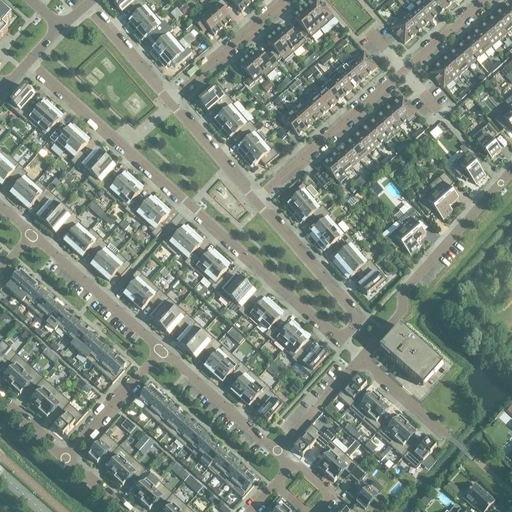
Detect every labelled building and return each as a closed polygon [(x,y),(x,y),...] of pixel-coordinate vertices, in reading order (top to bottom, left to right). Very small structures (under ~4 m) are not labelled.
[(134,10),(145,1),(143,0),(117,0),(113,4),(121,13),(130,6),(134,10)] [(182,0),(177,0),(174,2),(183,14),(189,10),(182,0)] [(229,8),(226,5),(222,0),(221,0),(208,12),(223,29),(232,21),(225,12),(229,8)] [(250,5),(245,0),(222,0),(226,5),(231,1),(241,13),(250,5)] [(437,16),(422,0),(418,0),(413,5),(429,23),(437,16)] [(445,10),(436,0),(424,0),(424,1),(423,0),(422,0),(437,16),(445,10)] [(453,3),(449,0),(436,0),(445,10),(453,3)] [(135,33),(155,16),(147,7),(149,6),(145,1),(134,10),(138,15),(129,22),(130,23),(128,25),(135,33)] [(332,16),(323,6),(323,7),(324,8),(319,11),(312,3),(303,11),(320,31),(329,23),(327,20),(332,16)] [(429,23),(413,5),(416,8),(408,14),(422,30),(429,23)] [(511,8),(509,5),(501,13),(511,25),(511,8)] [(7,14),(0,7),(0,41),(8,32),(3,28),(9,21),(5,17),(7,14)] [(177,19),(183,14),(177,8),(171,13),(177,19)] [(320,31),(303,11),(294,19),(304,31),(300,35),(304,39),(308,36),(311,39),(320,31)] [(223,29),(208,12),(195,24),(202,32),(207,28),(214,37),(223,29)] [(511,30),(511,25),(501,13),(493,19),(507,35),(511,30)] [(422,30),(408,14),(401,21),(414,36),(422,30)] [(157,38),(168,28),(164,24),(163,25),(155,16),(135,33),(142,41),(144,39),(145,40),(153,33),(157,38)] [(507,35),(493,19),(486,26),(499,41),(507,35)] [(414,36),(401,21),(391,30),(404,45),(414,36)] [(499,41),(486,26),(478,32),(491,48),(499,41)] [(307,43),(304,39),(300,35),(297,31),(292,35),(285,27),(276,35),(293,55),(307,43)] [(158,60),(179,43),(171,34),(172,33),(168,28),(157,38),(161,42),(153,50),(154,51),(151,53),(158,60)] [(185,48),(201,36),(195,29),(179,41),(185,48)] [(491,48),(478,32),(470,39),(484,55),(491,48)] [(293,55),(276,35),(267,42),(274,51),(269,55),(280,66),(277,63),(281,60),(284,62),(293,55)] [(484,55),(470,39),(463,46),(476,61),(484,55)] [(181,65),(192,55),(188,51),(186,52),(179,43),(158,60),(166,69),(168,67),(169,67),(177,60),(181,65)] [(476,61),(463,46),(455,53),(468,68),(476,61)] [(280,66),(269,55),(265,58),(257,50),(248,58),(266,78),(280,66)] [(377,68),(364,53),(355,61),(352,58),(367,77),(377,68)] [(468,68),(455,53),(447,59),(461,75),(468,68)] [(266,78),(248,58),(239,66),(250,78),(245,82),(249,87),(254,83),(263,75),(266,78)] [(367,77),(352,58),(344,65),(360,84),(367,77)] [(461,75),(447,59),(440,66),(453,81),(461,75)] [(360,84),(344,65),(336,72),(352,90),(360,84)] [(453,81),(440,66),(430,74),(443,90),(453,81)] [(352,90),(336,72),(328,79),(331,82),(344,97),(352,90)] [(282,82),(286,87),(290,83),(286,78),(282,82)] [(344,97),(331,82),(323,88),(337,104),(344,97)] [(220,109),(231,100),(218,85),(208,94),(209,95),(199,103),(207,112),(216,105),(220,109)] [(34,96),(25,88),(17,97),(16,96),(7,106),(22,119),(31,108),(27,104),(34,96)] [(270,96),(273,98),(279,93),(274,88),(268,93),(271,95),(270,96)] [(337,104),(323,88),(316,94),(314,91),(313,92),(329,110),(337,104)] [(329,110),(313,92),(305,99),(321,117),(329,110)] [(416,113),(403,98),(393,107),(409,125),(416,119),(413,116),(416,113)] [(321,117),(305,99),(308,102),(300,108),(314,124),(321,117)] [(221,132),(241,115),(233,106),(235,105),(231,100),(220,109),(224,114),(215,121),(216,122),(214,124),(221,132)] [(36,129),(54,110),(46,103),(44,105),(43,104),(36,112),(31,108),(22,119),(26,123),(28,122),(36,129)] [(511,111),(505,103),(504,103),(511,112),(503,120),(499,115),(494,120),(503,131),(508,126),(511,130),(511,111)] [(409,125),(393,107),(385,113),(401,132),(401,131),(399,128),(406,122),(408,125),(409,125)] [(314,124),(300,108),(293,115),(306,130),(314,124)] [(62,117),(54,110),(36,129),(45,137),(44,139),(48,143),(58,132),(53,128),(61,120),(60,119),(62,117)] [(401,132),(385,113),(377,120),(393,138),(401,132)] [(243,137),(254,127),(250,122),(249,124),(241,115),(221,132),(228,140),(230,138),(231,139),(239,132),(243,137)] [(306,130),(293,115),(285,122),(298,137),(306,130)] [(393,138),(377,120),(371,126),(370,127),(383,142),(386,145),(393,138)] [(438,126),(430,133),(435,139),(443,132),(438,126)] [(491,161),(501,152),(491,141),(497,137),(487,126),(472,139),(491,161)] [(63,154),(81,134),(73,127),(71,129),(70,128),(63,137),(58,132),(48,143),(53,147),(55,146),(63,154)] [(244,159),(265,142),(257,133),(258,132),(254,127),(243,137),(247,141),(239,149),(240,150),(238,152),(244,159)] [(383,142),(370,127),(362,133),(375,149),(383,142),(385,145),(386,145),(383,142)] [(421,129),(412,137),(415,140),(424,133),(421,129)] [(375,149),(362,133),(354,140),(368,155),(375,149)] [(80,152),(88,144),(87,143),(89,141),(81,134),(63,154),(64,154),(66,151),(74,159),(71,163),(75,167),(85,156),(80,152)] [(423,140),(428,145),(433,141),(427,135),(423,140)] [(368,155),(354,140),(347,147),(360,162),(368,155)] [(269,153),(262,145),(265,143),(265,142),(244,159),(251,167),(254,165),(255,166),(260,162),(265,168),(279,156),(273,149),(269,153)] [(405,142),(396,150),(399,154),(409,146),(405,142)] [(360,162),(347,147),(339,153),(352,169),(360,162)] [(0,170),(11,158),(0,148),(0,170)] [(87,180),(106,160),(97,152),(89,160),(85,156),(75,167),(80,171),(81,170),(90,177),(87,180)] [(352,169),(339,153),(332,160),(347,178),(348,178),(345,175),(352,169)] [(390,155),(381,163),(384,167),(393,159),(390,155)] [(466,155),(451,168),(460,179),(466,174),(476,186),(485,177),(466,155)] [(9,178),(14,182),(24,170),(11,158),(0,170),(0,185),(1,186),(9,178)] [(107,176),(115,168),(106,160),(87,180),(101,192),(102,191),(112,180),(107,176)] [(347,178),(332,160),(323,167),(339,185),(347,178)] [(386,170),(391,175),(397,170),(396,168),(397,167),(393,163),(386,170)] [(375,169),(365,177),(369,181),(378,173),(375,169)] [(19,202),(37,182),(35,185),(31,182),(26,177),(28,176),(23,172),(24,170),(14,182),(18,186),(11,195),(19,202)] [(330,185),(319,172),(313,177),(324,190),(330,185)] [(449,189),(454,185),(445,174),(430,187),(453,213),(449,209),(458,200),(449,189)] [(117,201),(135,182),(127,175),(125,177),(124,176),(116,184),(112,180),(102,191),(107,195),(110,191),(119,198),(117,201)] [(40,206),(51,194),(56,189),(51,185),(46,190),(37,182),(19,202),(28,210),(36,202),(40,206)] [(134,200),(141,192),(140,191),(142,189),(135,182),(117,201),(126,209),(124,211),(129,215),(139,204),(134,200)] [(350,190),(353,194),(362,186),(359,182),(350,190)] [(294,217),(314,199),(306,190),(308,189),(303,184),(293,193),(297,198),(288,205),(289,206),(287,208),(294,217)] [(453,213),(430,187),(429,187),(433,191),(419,204),(428,215),(434,210),(443,221),(453,213)] [(46,226),(64,206),(51,194),(40,206),(45,210),(38,219),(46,226)] [(144,225),(161,206),(154,199),(152,201),(151,200),(143,208),(139,204),(129,215),(134,219),(135,218),(144,225)] [(316,221),(327,211),(323,206),(319,210),(311,202),(314,199),(294,217),(301,224),(303,222),(304,223),(312,216),(316,221)] [(88,208),(102,217),(105,211),(91,202),(88,208)] [(407,203),(400,210),(404,214),(411,208),(407,203)] [(63,226),(67,230),(78,218),(64,206),(46,226),(55,234),(63,226)] [(169,213),(161,206),(144,225),(153,233),(151,235),(156,239),(165,228),(161,224),(168,216),(167,215),(169,213)] [(426,236),(416,225),(422,220),(412,210),(397,223),(420,249),(421,249),(417,244),(426,236)] [(318,243),(337,226),(334,228),(327,220),(331,216),(327,211),(316,221),(320,225),(312,233),(313,234),(311,236),(318,243)] [(106,213),(101,218),(111,227),(116,222),(106,213)] [(73,250),(91,230),(88,233),(80,225),(81,224),(77,220),(78,218),(67,230),(72,234),(64,243),(73,250)] [(420,249),(397,223),(401,227),(386,240),(396,251),(401,246),(411,257),(420,249)] [(340,248),(351,238),(347,234),(345,235),(337,226),(318,243),(324,251),(327,249),(328,250),(336,243),(340,248)] [(179,252),(194,235),(187,228),(184,230),(183,229),(176,238),(171,234),(162,244),(167,248),(170,244),(179,252)] [(90,250),(94,254),(105,242),(91,230),(73,250),(82,258),(90,250)] [(202,242),(194,235),(179,252),(188,260),(184,264),(189,268),(199,257),(194,253),(201,245),(200,244),(202,242)] [(341,271),(358,256),(351,247),(355,243),(351,238),(340,248),(344,252),(336,260),(336,261),(334,263),(341,271)] [(100,274),(118,254),(115,257),(107,249),(108,248),(104,243),(105,242),(94,254),(99,258),(91,267),(100,274)] [(203,279),(221,259),(214,252),(212,254),(211,253),(203,261),(199,257),(189,268),(193,272),(195,271),(203,279)] [(132,266),(118,254),(100,274),(109,282),(116,274),(121,278),(132,266)] [(364,275),(374,266),(370,261),(366,265),(358,256),(341,271),(348,279),(350,277),(351,278),(360,270),(364,275)] [(229,266),(221,259),(203,279),(212,287),(211,288),(216,292),(214,293),(215,293),(225,281),(221,277),(228,269),(227,268),(229,266)] [(377,289),(387,281),(374,266),(364,275),(368,280),(359,287),(367,296),(376,288),(377,289)] [(164,268),(162,275),(168,277),(170,270),(164,268)] [(133,304),(151,284),(137,271),(127,283),(131,287),(124,296),(133,304)] [(14,296),(29,279),(21,272),(16,277),(15,276),(16,275),(15,274),(3,288),(4,289),(5,287),(14,296)] [(246,285),(237,277),(230,286),(225,281),(215,293),(228,306),(231,303),(246,285)] [(36,287),(37,288),(37,287),(29,279),(14,296),(22,303),(36,287)] [(154,307),(164,296),(151,284),(133,304),(142,312),(149,303),(154,307)] [(255,293),(246,285),(231,303),(239,310),(238,312),(243,316),(252,306),(252,305),(248,301),(255,293)] [(30,311),(45,295),(37,288),(36,287),(22,303),(30,311)] [(38,318),(53,302),(45,295),(30,311),(38,318)] [(160,328),(178,308),(164,296),(154,307),(158,311),(151,320),(160,328)] [(256,310),(252,306),(243,316),(247,320),(248,319),(258,327),(260,324),(275,307),(267,300),(265,302),(264,301),(256,310)] [(47,325),(61,309),(53,302),(38,318),(47,325)] [(283,314),(275,307),(260,324),(268,332),(265,336),(269,340),(279,330),(274,325),(282,317),(281,316),(283,314)] [(169,336),(176,327),(181,331),(191,320),(178,308),(160,328),(169,336)] [(55,332),(69,316),(61,309),(47,325),(55,332)] [(66,335),(77,323),(69,316),(55,332),(58,328),(66,335)] [(187,352),(205,332),(191,320),(181,331),(185,335),(178,344),(187,352)] [(74,342),(85,331),(77,323),(66,335),(74,342)] [(283,334),(279,330),(269,340),(274,344),(275,343),(284,351),(302,331),(294,324),(292,326),(291,325),(283,334)] [(237,342),(240,344),(245,338),(233,327),(221,340),(230,349),(237,342)] [(380,350),(423,389),(443,366),(400,327),(380,350)] [(82,350),(93,338),(85,331),(74,342),(71,346),(78,353),(82,350)] [(310,338),(302,331),(284,351),(293,358),(291,360),(296,364),(306,354),(301,349),(308,341),(307,340),(310,338)] [(207,355),(218,344),(205,332),(187,352),(195,360),(203,351),(207,355)] [(87,361),(101,345),(93,338),(82,350),(78,353),(87,361)] [(9,365),(17,356),(3,344),(0,347),(0,364),(1,363),(6,367),(9,365)] [(213,376),(232,356),(218,344),(207,355),(212,359),(205,368),(213,376)] [(95,368),(109,352),(101,345),(87,361),(95,368)] [(310,358),(306,354),(296,364),(311,377),(320,367),(319,366),(327,357),(318,349),(310,358)] [(117,359),(109,352),(95,368),(103,375),(117,359)] [(11,388),(30,368),(17,356),(9,365),(14,369),(3,381),(11,388)] [(234,379),(245,368),(232,356),(213,376),(222,384),(230,375),(234,379)] [(112,385),(128,368),(117,358),(117,359),(103,375),(112,384),(112,385)] [(278,379),(284,373),(275,364),(269,369),(278,379)] [(20,396),(30,384),(35,388),(44,380),(30,368),(11,388),(10,389),(18,396),(19,395),(20,396)] [(240,400),(258,380),(245,368),(234,379),(239,383),(231,392),(240,400)] [(355,400),(367,386),(358,378),(346,392),(344,390),(337,397),(350,409),(357,402),(355,400)] [(38,412),(57,392),(44,380),(35,388),(40,393),(30,405),(31,406),(30,407),(37,414),(39,413),(38,412)] [(249,408),(257,399),(261,403),(272,391),(258,380),(240,400),(249,408)] [(144,412),(159,395),(150,387),(146,392),(144,391),(145,390),(132,403),(133,404),(137,399),(147,407),(143,411),(144,412)] [(277,416),(285,406),(271,393),(272,392),(272,391),(261,403),(266,407),(258,416),(267,424),(276,415),(277,416)] [(47,420),(57,408),(62,412),(69,405),(70,404),(57,392),(38,412),(39,413),(47,420)] [(381,402),(382,400),(375,393),(373,395),(372,394),(362,406),(357,402),(350,409),(349,410),(362,422),(381,402)] [(152,419),(167,402),(159,395),(144,412),(152,419)] [(160,426),(174,410),(166,403),(167,403),(167,402),(152,419),(160,426)] [(379,421),(389,409),(381,402),(362,422),(375,434),(384,425),(379,421)] [(77,425),(83,418),(69,405),(62,412),(66,416),(54,429),(63,437),(75,424),(77,425)] [(168,433),(182,417),(174,410),(160,426),(168,433)] [(511,418),(507,415),(503,411),(497,417),(506,424),(511,418)] [(176,440),(190,424),(182,417),(168,433),(176,440)] [(389,446),(409,424),(407,425),(399,418),(389,430),(384,426),(384,425),(375,434),(389,446)] [(136,429),(127,421),(121,427),(130,435),(136,429)] [(184,448),(198,432),(190,424),(176,440),(184,448)] [(406,445),(416,433),(415,432),(416,431),(409,424),(389,446),(402,458),(410,449),(406,445)] [(330,443),(312,426),(304,435),(305,437),(294,450),(303,458),(315,444),(323,452),(330,443)] [(192,455),(206,439),(198,432),(184,448),(192,455)] [(114,453),(119,447),(105,434),(98,442),(100,444),(88,457),(97,465),(108,453),(111,456),(114,453)] [(200,462),(214,446),(206,439),(192,455),(200,462)] [(436,448),(427,440),(415,454),(410,449),(402,458),(416,470),(436,448)] [(325,476),(344,455),(330,443),(323,452),(328,456),(317,468),(323,473),(325,476)] [(208,469),(222,453),(214,446),(200,462),(208,469)] [(113,481),(128,465),(133,459),(119,447),(114,453),(111,456),(116,460),(106,472),(107,473),(105,475),(113,481)] [(216,476),(230,460),(222,453),(208,469),(216,476)] [(349,476),(358,467),(344,455),(325,476),(334,483),(344,471),(349,476)] [(122,487),(133,476),(138,480),(141,477),(146,471),(133,459),(128,465),(113,481),(120,488),(121,487),(122,487)] [(224,484),(238,468),(230,460),(216,476),(224,484)] [(365,511),(383,490),(374,482),(369,488),(362,481),(367,475),(358,467),(349,476),(358,484),(348,496),(365,511)] [(246,475),(246,474),(238,468),(224,484),(232,491),(246,475)] [(141,504),(154,489),(160,483),(146,471),(141,477),(138,480),(143,485),(132,496),(141,504)] [(242,501),(254,487),(253,487),(252,487),(251,486),(256,482),(247,474),(246,474),(246,475),(232,491),(242,499),(241,500),(242,501)] [(451,482),(447,487),(456,495),(461,489),(451,482)] [(149,511),(160,500),(165,504),(173,495),(160,483),(154,489),(141,504),(149,511)] [(485,511),(494,503),(492,501),(493,499),(487,494),(486,496),(475,486),(463,499),(471,507),(472,506),(479,511),(485,511)] [(182,511),(186,507),(173,495),(165,504),(170,508),(166,511),(182,511)]
